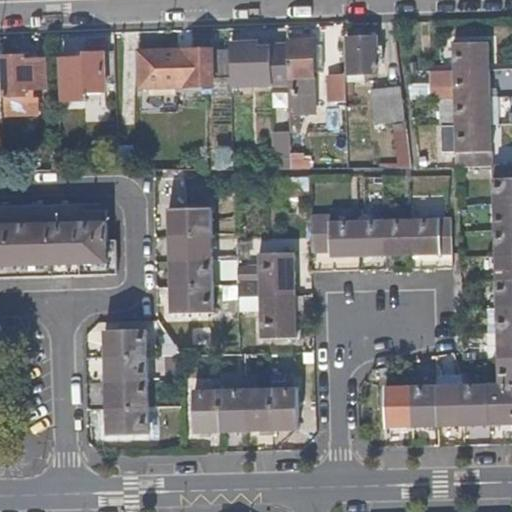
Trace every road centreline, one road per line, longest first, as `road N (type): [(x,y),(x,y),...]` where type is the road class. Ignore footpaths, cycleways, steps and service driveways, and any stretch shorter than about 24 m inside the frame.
road 1 (residential): [(0,16),(482,0)]
road 2 (residential): [(0,194),(132,191),(134,305),(59,307)]
road 3 (residential): [(67,493),(313,488)]
road 4 (residential): [(339,487),(338,331),(390,329)]
road 5 (residential): [(67,493),(59,307)]
road 6 (residential): [(339,487),(511,484)]
